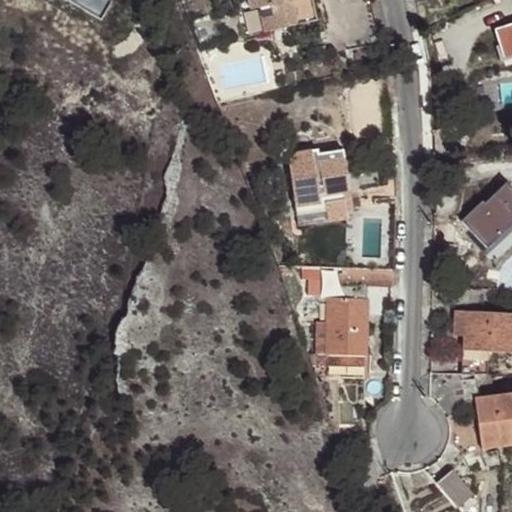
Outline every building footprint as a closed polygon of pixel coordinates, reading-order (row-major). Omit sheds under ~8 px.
[(284,10),(295,8),(307,6),(305,0),(247,0),(251,16),(259,15),(263,38),(287,31),(284,10)] [(368,0),(354,0),(331,5),(341,50),(378,41),(368,0)] [(511,24),(496,30),(506,59),(511,56),(511,24)] [(320,175),(291,180),(296,210),(318,207),(318,202),(324,201),(328,226),(347,223),(343,197),(350,196),(344,154),(317,158),(320,175)] [(327,297),(344,297),(344,287),(320,285),(319,301),(327,302),(327,297)] [(344,287),(344,297),(365,298),(366,288),(344,287)] [(365,298),(344,297),(327,297),(327,302),(328,326),(327,354),(365,355),(365,298)] [(511,316),(452,312),(452,328),(461,330),(461,337),(461,346),(490,349),(490,354),(511,355),(511,316)] [(316,355),(327,354),(328,326),(316,326),(316,355)] [(461,330),(452,328),(451,336),(461,337),(461,330)] [(460,369),(488,373),(490,354),(461,351),(460,369)] [(316,355),(307,355),(312,369),(365,370),(365,355),(327,354),(316,355)] [(511,434),(511,439),(511,438),(511,394),(472,399),(476,438),(511,434)] [(511,449),(511,446),(511,439),(511,434),(476,438),(477,452),(511,449)] [(416,476),(400,475),(405,491),(437,486),(428,473),(416,476)] [(454,475),(438,488),(458,511),(474,500),(454,475)]
